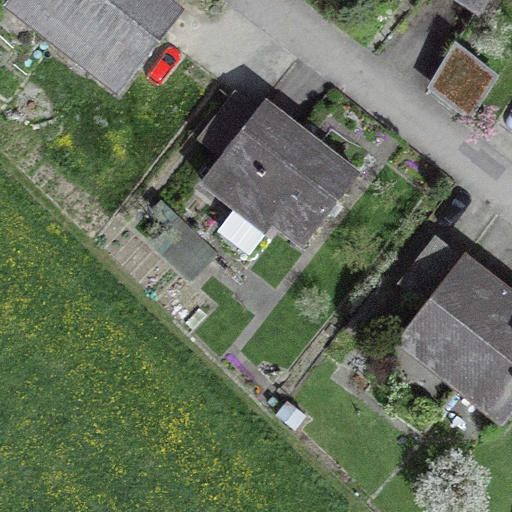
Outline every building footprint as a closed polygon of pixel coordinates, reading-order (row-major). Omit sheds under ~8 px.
[(26,17),(117,88),(178,10),(165,0),(7,0),(27,15),(26,17)] [(461,0),(478,11),(484,0),(461,0)] [(303,245),(358,175),(318,144),(313,151),(258,109),(202,181),(244,213),(251,204),(303,245)] [(503,423),(511,411),(511,295),(439,238),(401,286),(425,305),(410,324),(472,371),(459,388),(503,423)] [(287,402),(277,415),(295,429),(305,416),(287,402)]
